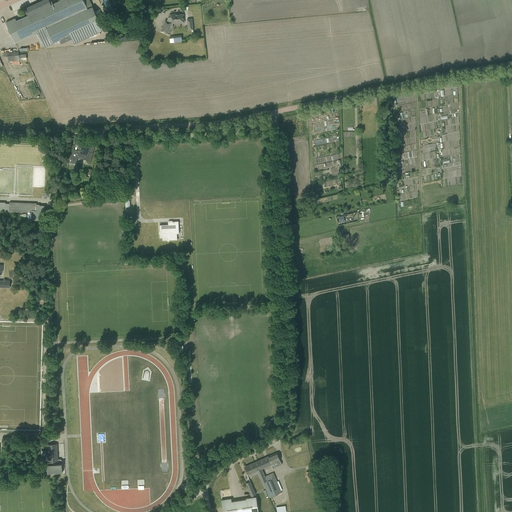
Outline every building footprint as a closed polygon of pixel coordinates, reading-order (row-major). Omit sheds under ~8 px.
[(15,18),(5,23),(6,24),(15,43),(47,28),(52,40),(50,41),(51,43),(53,42),(53,43),(54,43),(61,40),(62,43),(72,39),(74,44),(103,30),(92,6),(88,8),(87,7),(91,5),(89,0),(58,0),(59,1),(51,5),(49,0),(43,0),(42,1),(40,2),(38,3),(25,9),(28,15),(16,21),(15,18)] [(115,13),(109,0),(104,0),(105,2),(104,2),(110,15),(115,13)] [(161,31),(167,34),(171,23),(172,23),(172,24),(179,23),(179,22),(184,21),(183,14),(179,14),(178,14),(171,14),(172,18),(168,18),(167,21),(165,20),(161,31)] [(19,62),(19,55),(18,51),(3,52),(4,58),(8,58),(8,62),(19,62)] [(86,160),(91,161),(95,147),(90,145),(89,147),(82,145),(81,148),(79,147),(77,155),(83,156),(83,154),(87,155),(86,160)] [(69,162),(75,164),(78,157),(71,155),(69,162)] [(45,206),(40,205),(39,205),(37,204),(37,203),(9,202),(10,204),(9,204),(9,212),(32,213),(31,220),(45,220),(45,207),(45,206)] [(160,226),(161,239),(163,238),(163,240),(177,240),(177,234),(179,234),(178,222),(166,222),(166,225),(160,226)] [(340,236),(342,244),(350,243),(348,234),(340,236)] [(47,451),(41,451),(42,459),(47,459),(48,464),(47,464),(47,473),(62,473),(62,464),(61,461),(60,459),(57,460),(57,444),(47,445),(47,451)] [(277,453),(261,460),(264,467),(271,464),(272,467),(281,464),(280,460),(277,453)] [(264,467),(261,460),(244,467),(248,475),(260,469),(262,474),(260,475),(270,498),(282,493),(273,473),(265,476),(261,469),(264,467)] [(245,483),(251,496),(256,494),(250,481),(245,483)] [(246,499),(232,501),(231,498),(221,500),(222,511),(258,511),(256,497),(246,498),(246,499)]
